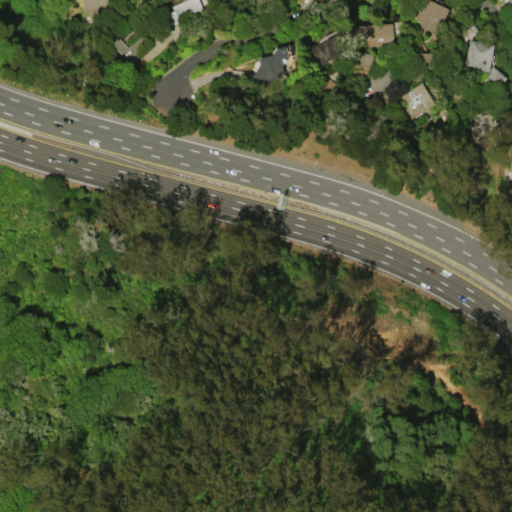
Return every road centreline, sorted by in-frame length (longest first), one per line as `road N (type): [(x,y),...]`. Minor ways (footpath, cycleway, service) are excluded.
road 1 (motorway): [(0,141),(328,233),(442,282),(511,328)]
road 2 (motorway): [(511,281),(437,237),(352,202),(0,102)]
road 3 (residential): [(511,59),(472,0),(324,4),(297,24),(206,51),(182,70),(170,96)]
